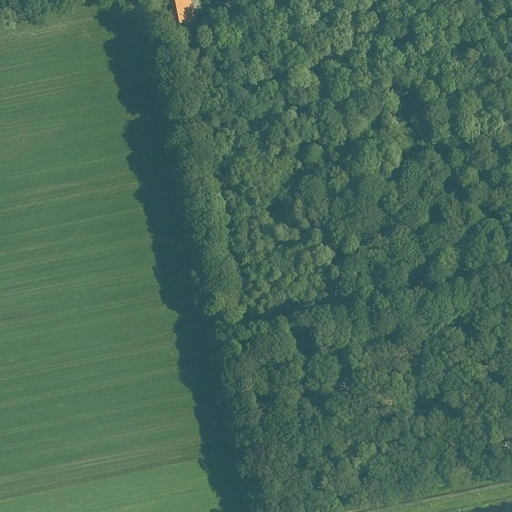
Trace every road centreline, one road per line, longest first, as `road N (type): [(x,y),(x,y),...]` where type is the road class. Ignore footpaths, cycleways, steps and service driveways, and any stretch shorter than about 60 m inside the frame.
road 1 (track): [(266,511),(157,0)]
road 2 (track): [(511,292),(232,346)]
